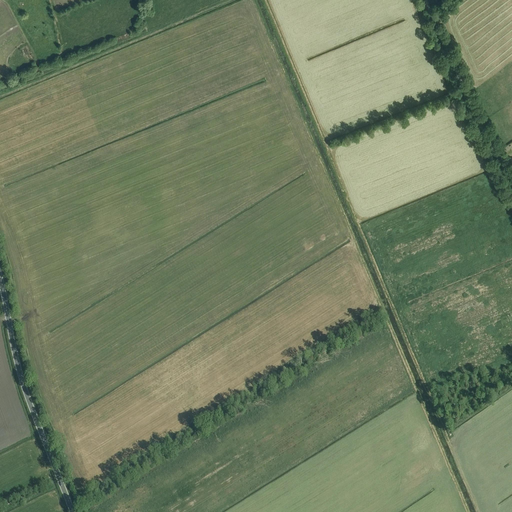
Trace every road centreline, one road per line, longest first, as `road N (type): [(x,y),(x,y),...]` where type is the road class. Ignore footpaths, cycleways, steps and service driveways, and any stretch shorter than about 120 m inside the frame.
road 1 (track): [(466,511),(252,0)]
road 2 (unclassified): [(72,511),(19,373),(0,278)]
road 3 (track): [(511,183),(425,0)]
